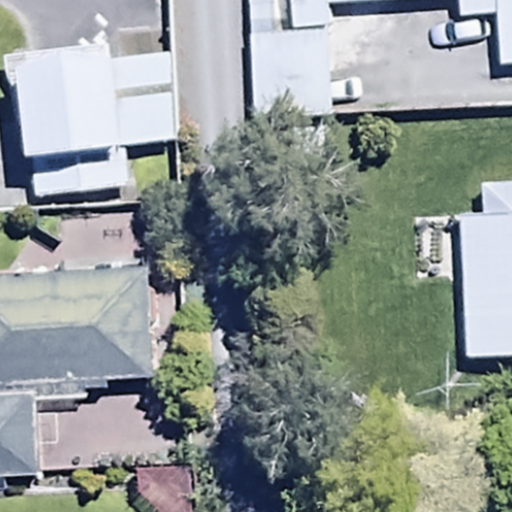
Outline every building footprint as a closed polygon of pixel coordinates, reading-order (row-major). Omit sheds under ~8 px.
[(511,0),(283,0),(285,34),(321,32),(320,11),(454,3),(455,21),(490,19),(493,71),(511,69),(511,0)] [(325,38),(244,42),(248,125),(329,121),(325,38)] [(103,56),(16,65),(32,206),(127,196),(123,153),(175,147),(166,61),(105,68),(103,56)] [(477,226),(458,227),(462,366),(511,365),(511,368),(511,185),(476,187),(477,226)] [(144,273),(0,280),(0,392),(32,391),(150,385),(144,273)] [(32,391),(0,392),(0,484),(37,482),(32,391)]
